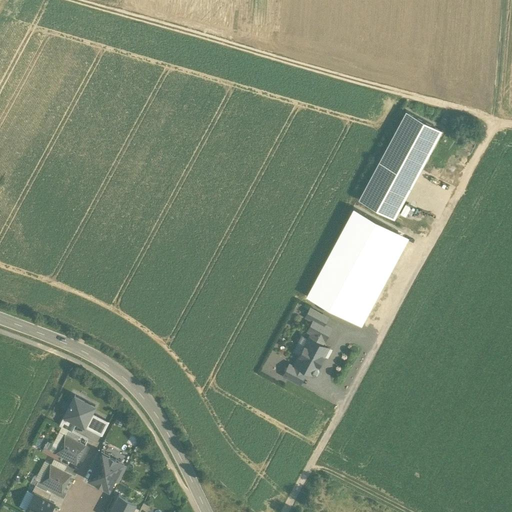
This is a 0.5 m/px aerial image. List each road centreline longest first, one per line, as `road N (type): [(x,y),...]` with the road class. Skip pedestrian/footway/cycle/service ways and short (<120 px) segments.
road 1 (track): [(511,125),(73,0)]
road 2 (track): [(308,469),(494,121)]
road 3 (tertiary): [(206,511),(157,415),(121,375),(0,319)]
road 4 (track): [(504,0),(494,121)]
